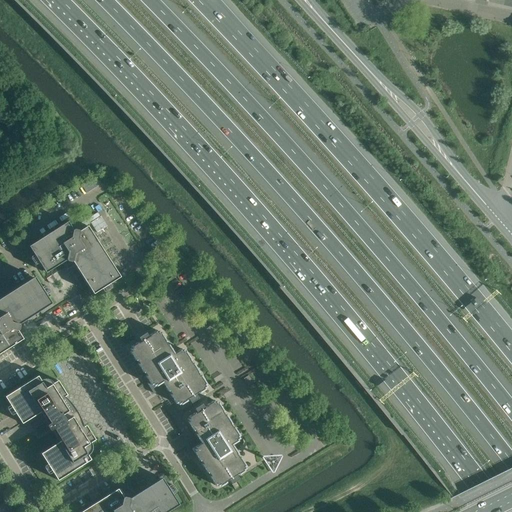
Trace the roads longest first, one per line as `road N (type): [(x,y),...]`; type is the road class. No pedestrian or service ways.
road 1 (motorway): [(57,0),(336,303),(504,511)]
road 2 (motorway): [(103,0),(367,284),(511,462)]
road 3 (motorway): [(511,409),(278,135),(150,0)]
road 4 (motorway): [(511,347),(204,0)]
road 5 (unclassified): [(182,257),(225,307),(312,443),(213,511)]
road 6 (unclassified): [(511,236),(308,0)]
road 7 (unclassified): [(0,276),(18,265),(8,249),(109,186),(182,257)]
road 8 (unclassified): [(164,438),(88,317)]
road 9 (unclassified): [(46,511),(164,438)]
